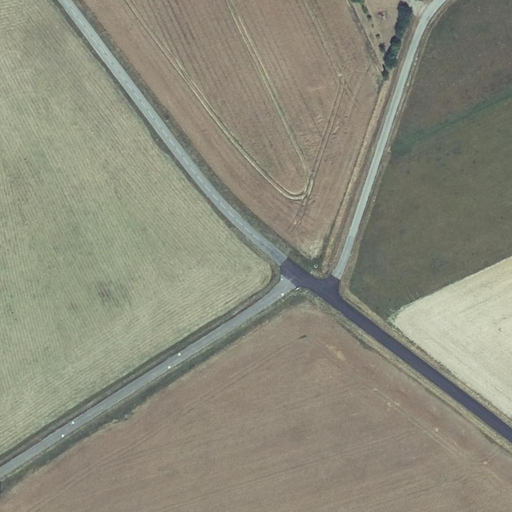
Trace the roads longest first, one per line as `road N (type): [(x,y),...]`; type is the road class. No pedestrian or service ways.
road 1 (unclassified): [(299,272),(0,473)]
road 2 (unclassified): [(299,272),(228,211),(66,0)]
road 3 (unclassified): [(325,293),(422,24),(439,0)]
road 4 (unclassified): [(511,435),(325,293)]
